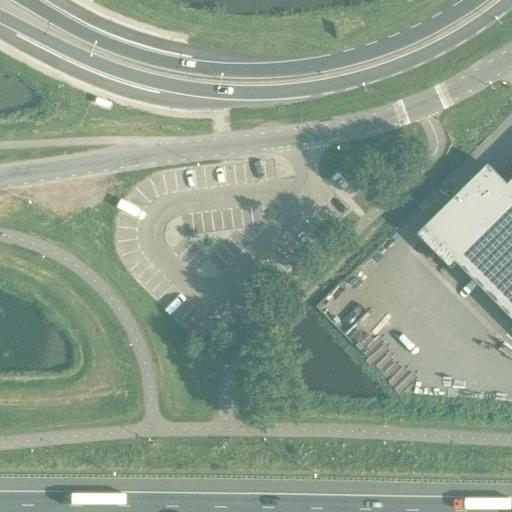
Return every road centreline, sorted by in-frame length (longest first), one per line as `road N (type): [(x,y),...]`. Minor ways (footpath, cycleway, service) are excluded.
road 1 (secondary): [(0,17),(139,80),(203,93),(277,94),(399,70),(453,45),(511,0)]
road 2 (unclassified): [(0,180),(372,125),(456,92),(511,58)]
road 3 (secondary): [(482,0),(424,34),(357,57),(226,73),(146,59),(25,0)]
road 4 (motorway): [(485,511),(0,506)]
road 5 (unknown): [(511,112),(453,154),(405,222),(420,278),(457,321),(511,351)]
